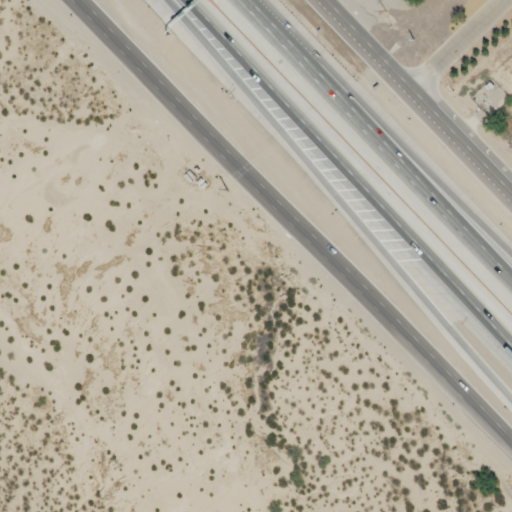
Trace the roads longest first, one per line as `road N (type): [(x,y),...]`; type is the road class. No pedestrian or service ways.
road 1 (secondary): [(85,0),(511,437)]
road 2 (motorway): [(176,0),(511,403)]
road 3 (motorway): [(177,0),(511,346)]
road 4 (motorway): [(511,279),(242,0)]
road 5 (motorway): [(511,259),(287,46)]
road 6 (secondary): [(511,191),(327,0)]
